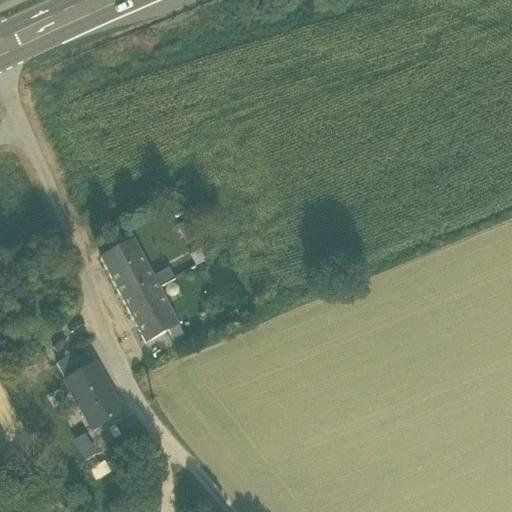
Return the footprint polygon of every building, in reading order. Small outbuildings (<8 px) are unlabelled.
[(198,238),(190,220),(176,226),(184,245),(198,238)] [(100,259),(145,344),(167,333),(177,328),(157,291),(145,267),(131,242),(100,259)] [(208,262),(202,249),(189,255),(195,268),(208,262)] [(145,267),(157,291),(172,283),(160,259),(145,267)] [(167,333),(172,342),(182,337),(177,328),(167,333)] [(50,370),(59,387),(64,384),(93,367),(87,356),(73,364),(70,359),(50,370)] [(64,384),(91,432),(119,416),(93,367),(64,384)] [(72,442),(84,462),(93,457),(81,436),(72,442)] [(104,462),(88,470),(94,482),(110,474),(104,462)]
